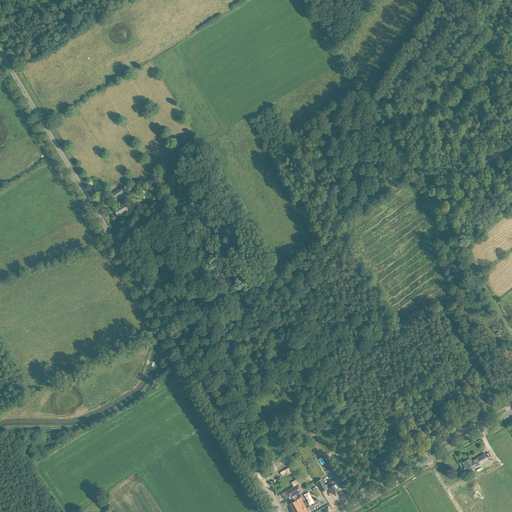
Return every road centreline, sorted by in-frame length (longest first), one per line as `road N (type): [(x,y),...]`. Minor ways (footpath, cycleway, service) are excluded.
road 1 (unclassified): [(275,511),(0,51)]
road 2 (track): [(315,0),(429,195)]
road 3 (track): [(175,344),(160,356),(145,390),(90,422),(0,430)]
road 4 (tertiary): [(337,511),(511,410)]
road 5 (track): [(429,195),(511,337)]
